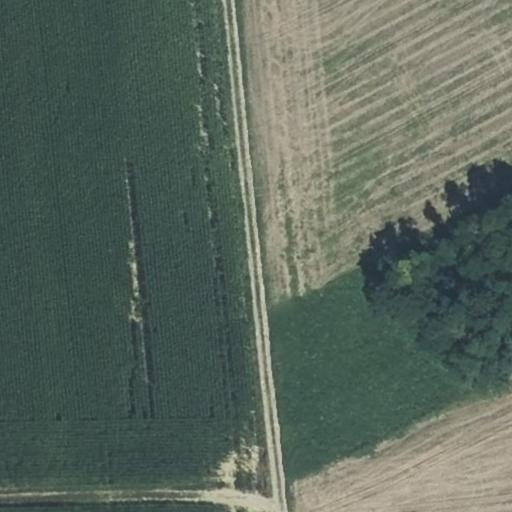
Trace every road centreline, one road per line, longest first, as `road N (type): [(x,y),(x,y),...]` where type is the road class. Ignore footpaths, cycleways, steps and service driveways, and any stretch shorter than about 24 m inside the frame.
road 1 (track): [(229,0),(281,511)]
road 2 (track): [(280,507),(0,502)]
